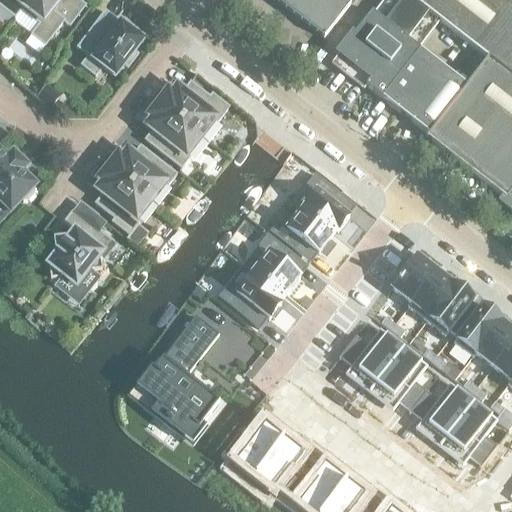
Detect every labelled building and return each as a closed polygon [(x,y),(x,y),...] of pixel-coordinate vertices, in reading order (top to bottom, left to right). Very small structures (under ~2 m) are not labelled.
[(0,0),(0,12),(13,23),(14,23),(20,15),(19,15),(30,0),(0,0)] [(70,29),(86,8),(76,0),(30,0),(19,15),(20,15),(39,30),(33,39),(46,49),(64,25),(70,29)] [(269,0),(324,42),(355,0),(269,0)] [(408,0),(382,0),(371,15),(333,64),(428,138),(466,90),(466,89),(416,50),(437,23),(408,0)] [(408,0),(437,23),(487,62),(511,81),(511,24),(481,0),(408,0)] [(511,0),(481,0),(511,24),(511,0)] [(121,26),(105,14),(77,50),(88,58),(80,68),(95,79),(102,70),(115,79),(124,68),(128,70),(138,57),(134,55),(143,43),(134,36),(137,32),(124,22),(121,26)] [(511,81),(487,62),(466,89),(466,90),(428,138),(424,142),(426,143),(426,142),(504,203),(502,206),(511,213),(511,81)] [(168,94),(158,106),(201,140),(215,122),(218,124),(229,110),(212,96),(209,100),(190,84),(182,94),(177,90),(171,97),(168,94)] [(46,87),(36,100),(50,111),(61,98),(54,93),(46,87)] [(201,140),(158,106),(148,119),(152,121),(146,128),(152,133),(144,142),(181,171),(189,160),(186,158),(201,140)] [(407,156),(415,162),(417,163),(424,154),(415,146),(407,156)] [(118,157),(108,170),(151,203),(165,185),(168,188),(177,177),(140,148),(132,158),(127,153),(121,160),(118,157)] [(0,205),(10,215),(22,202),(27,202),(33,196),(33,191),(36,188),(21,175),(27,169),(13,156),(8,162),(0,154),(0,205)] [(151,203),(108,170),(98,182),(102,185),(96,192),(102,196),(95,206),(114,221),(111,224),(129,238),(139,224),(137,221),(151,203)] [(314,196),(301,213),(333,238),(336,234),(337,235),(340,232),(340,233),(347,224),(346,223),(349,220),(332,207),(339,197),(314,178),(305,188),(314,196)] [(278,224),(270,235),(295,254),(302,245),(318,257),(321,254),(321,255),(328,246),(333,238),(301,213),(287,231),(278,224)] [(58,254),(49,267),(51,268),(49,271),(50,281),(59,280),(61,280),(63,278),(76,288),(89,271),(91,273),(102,271),(101,261),(100,260),(113,244),(99,233),(98,235),(91,230),(72,214),(63,226),(74,234),(65,245),(63,244),(55,245),(56,253),(58,254)] [(99,220),(91,230),(98,235),(99,233),(106,226),(99,220)] [(267,257),(251,276),(284,301),(290,293),(291,294),(298,285),(297,284),(300,281),(283,268),(292,258),(267,238),(258,250),(267,257)] [(398,285),(392,292),(410,306),(408,310),(409,311),(436,276),(439,272),(427,263),(425,267),(417,261),(401,282),(400,281),(397,285),(398,285)] [(228,289),(218,300),(243,320),(251,309),(269,323),(271,320),(274,322),(281,313),(278,311),(280,308),(280,307),(284,301),(251,276),(236,295),(228,289)] [(436,276),(409,311),(426,324),(454,290),(457,287),(445,277),(442,281),(436,276)] [(454,290),(426,324),(445,339),(475,300),(463,291),(460,295),(454,290)] [(483,307),(453,345),(472,360),(500,324),(493,319),(495,316),(483,307)] [(195,320),(141,389),(164,406),(157,415),(183,436),(191,427),(198,433),(218,406),(186,381),(219,338),(195,320)] [(386,320),(381,327),(390,334),(395,327),(386,320)] [(500,324),(472,360),(473,360),(475,357),(493,370),(511,345),(511,329),(509,327),(506,330),(500,325),(500,324)] [(395,327),(390,334),(399,341),(404,335),(395,327)] [(355,339),(339,361),(340,362),(340,361),(352,371),(349,375),(371,392),(369,394),(370,395),(403,352),(380,335),(368,350),(356,341),(357,340),(355,339)] [(511,345),(493,370),(510,383),(507,387),(508,388),(511,382),(511,345)] [(403,352),(370,395),(372,393),(394,410),(397,405),(409,414),(409,415),(409,416),(426,394),(425,393),(425,394),(413,385),(425,369),(403,352)] [(427,352),(422,358),(431,365),(436,359),(427,352)] [(436,359),(431,365),(440,373),(445,366),(436,359)] [(468,384),(463,390),(472,397),(477,391),(468,384)] [(426,394),(409,416),(410,416),(411,416),(423,425),(421,426),(419,430),(441,447),(439,449),(440,449),(473,406),(451,389),(438,405),(426,396),(427,395),(426,394)] [(477,391),(472,397),(481,404),(486,398),(477,391)] [(494,405),(490,411),(499,418),(504,412),(494,405)] [(473,406),(440,449),(440,450),(442,448),(464,464),(467,460),(479,469),(480,470),(497,449),(496,448),(495,449),(483,439),(495,423),(473,406)] [(238,436),(224,455),(236,464),(230,471),(248,486),(283,441),(264,427),(250,445),(238,436)] [(283,441),(248,486),(267,501),(273,493),(284,502),(299,483),(288,474),(302,456),(283,441)] [(299,483),(284,502),(297,511),(324,511),(346,484),(327,469),(313,487),(302,479),(299,483)] [(346,484),(324,511),(354,511),(365,499),(346,484)]
